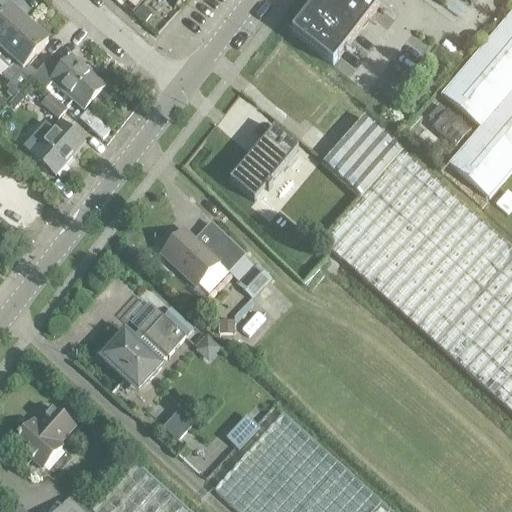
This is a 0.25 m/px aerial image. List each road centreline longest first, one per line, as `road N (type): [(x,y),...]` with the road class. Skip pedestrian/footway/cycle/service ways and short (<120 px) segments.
road 1 (residential): [(0,330),(182,85)]
road 2 (residential): [(182,85),(82,0)]
